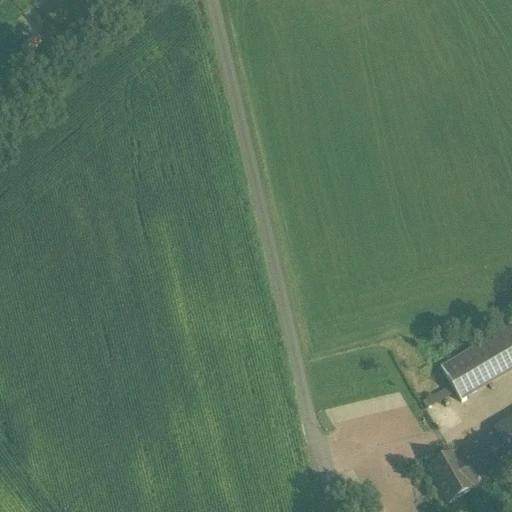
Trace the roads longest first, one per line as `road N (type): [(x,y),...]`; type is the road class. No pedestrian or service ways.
road 1 (unknown): [(205,0),(325,511)]
road 2 (unclassified): [(0,110),(124,0)]
